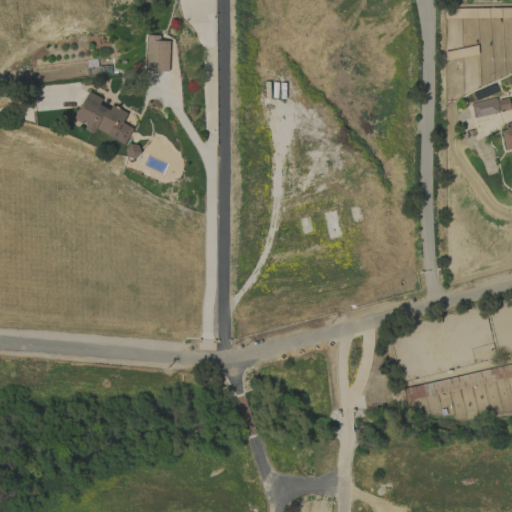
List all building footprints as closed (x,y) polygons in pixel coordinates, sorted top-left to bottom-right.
[(146,35),(146,71),(168,71),(169,41),(159,41),(160,36),(146,35)] [(73,120),(85,125),(83,129),(94,134),(95,131),(124,144),(132,128),(122,123),(127,112),(110,105),(108,110),(99,105),(102,99),(86,91),(73,120)] [(508,97),(471,103),(473,117),(510,111),(508,97)] [(511,124),(511,128),(500,130),(505,150),(511,148),(511,124)] [(425,385),(402,391),(405,401),(427,395),(425,385)]
